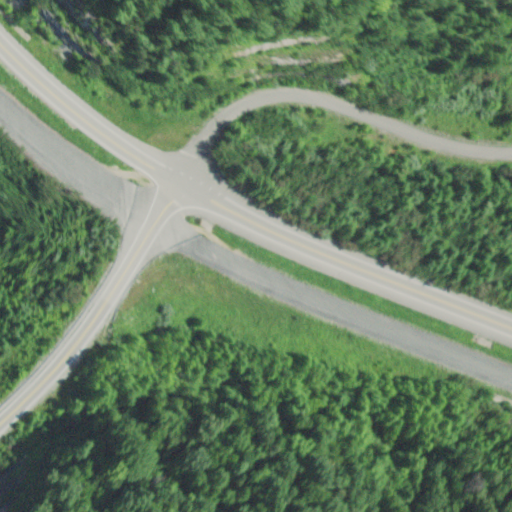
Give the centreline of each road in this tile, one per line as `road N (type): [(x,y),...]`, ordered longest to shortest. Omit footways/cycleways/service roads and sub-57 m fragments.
road 1 (tertiary): [(0,39),(109,140),(174,182),(342,259),(511,317)]
road 2 (residential): [(174,182),(221,123),(285,103),(511,155)]
road 3 (tertiary): [(0,421),(79,338),(174,182)]
